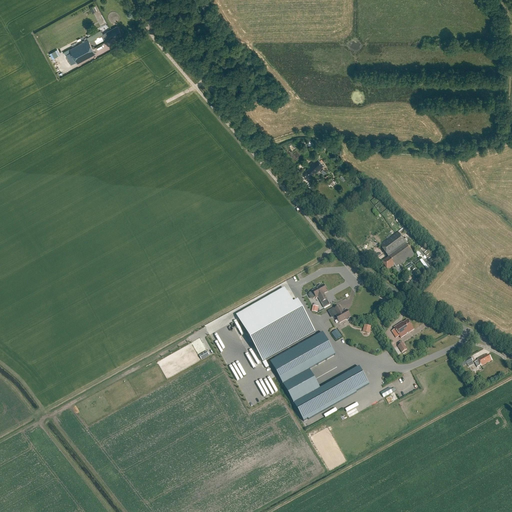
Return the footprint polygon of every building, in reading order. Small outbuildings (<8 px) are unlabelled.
[(117,35),(121,33),(117,27),(108,32),(112,39),(118,36),(117,35)] [(70,49),(77,63),(95,53),(88,40),(70,49)] [(57,50),(48,54),(51,59),(59,55),(57,50)] [(310,167),(306,171),(311,176),(314,173),(315,174),(323,166),(316,158),(308,165),(310,167)] [(389,258),(382,264),(388,272),(394,267),(395,268),(399,265),(400,266),(414,256),(398,233),(380,246),(389,258)] [(421,260),(413,265),(412,264),(405,268),(408,273),(416,268),(420,275),(427,271),(421,260)] [(319,288),(313,291),(317,298),(318,297),(325,308),(330,305),(324,294),(327,292),(323,285),(322,286),(321,286),(320,286),(319,287),(319,288)] [(238,319),(266,369),(269,367),(265,362),(307,338),(289,307),(285,310),(277,297),(238,319)] [(338,315),(336,316),(340,324),(346,320),(347,320),(348,320),(349,319),(350,318),(351,318),(347,310),(343,312),(340,306),(334,310),(338,315)] [(402,323),(394,328),(401,339),(414,330),(408,320),(403,324),(402,323)] [(368,334),(370,327),(364,325),(361,332),(368,334)] [(341,337),(337,330),(332,334),(336,340),(341,337)] [(323,334),(270,363),(283,385),(309,370),(335,356),(323,334)] [(403,344),(398,347),(402,353),(407,350),(403,344)] [(198,356),(200,360),(208,356),(206,352),(198,356)] [(478,361),(474,363),(477,368),(481,366),(492,360),(489,355),(487,356),(487,355),(485,356),(485,355),(477,360),(478,361)] [(304,422),(369,385),(359,368),(320,390),(294,405),(304,422)] [(383,398),(392,393),(391,390),(382,395),(383,398)]
